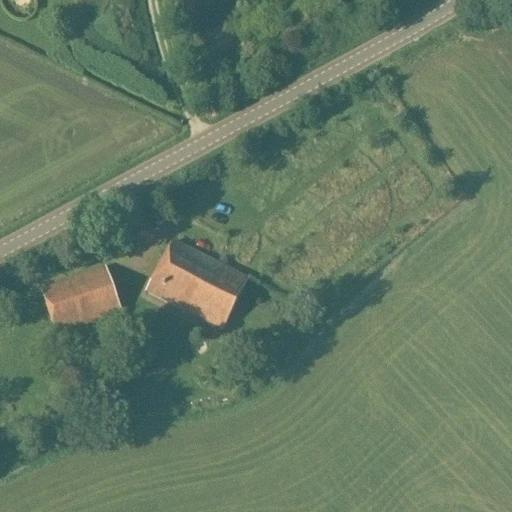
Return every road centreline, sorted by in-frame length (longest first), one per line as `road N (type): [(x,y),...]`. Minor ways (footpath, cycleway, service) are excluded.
road 1 (tertiary): [(0,255),(458,0)]
road 2 (track): [(207,142),(180,101),(151,0)]
